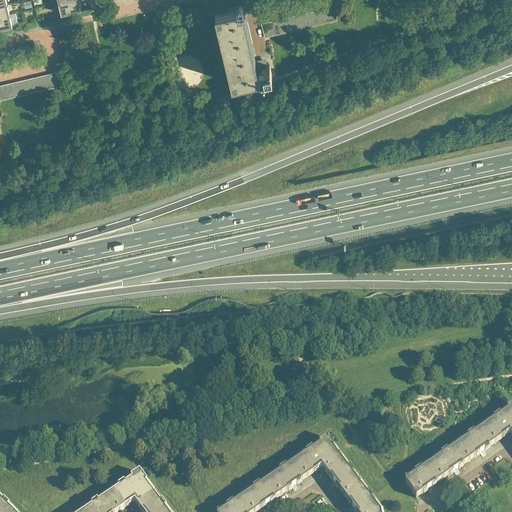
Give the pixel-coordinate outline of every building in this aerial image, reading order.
[(77,0),(69,0),(57,3),(58,3),(61,13),(60,13),(60,14),(81,9),(80,8),(77,0)] [(9,14),(7,5),(7,4),(0,5),(0,16),(10,15),(10,14),(9,14)] [(256,78),(243,25),(239,7),(242,6),(242,5),(236,7),(214,12),(215,13),(217,12),(234,82),(231,83),(231,84),(256,78)] [(336,21),(333,7),(327,8),(331,22),(336,21)] [(331,22),(327,8),(322,9),(325,24),(331,22)] [(325,24),(322,9),(316,11),(320,25),(325,24)] [(320,25),(316,11),(311,12),(314,26),(320,25)] [(314,26),(311,12),(305,13),(309,27),(314,26)] [(309,27),(305,13),(300,15),(303,29),(309,27)] [(12,25),(9,15),(10,15),(0,16),(0,28),(12,25)] [(303,29),(300,15),(294,16),(298,30),(303,29)] [(298,30),(294,16),(288,17),(292,31),(298,30)] [(292,31),(288,17),(283,18),(286,33),(292,31)] [(286,33),(283,18),(277,20),(281,34),(286,33)] [(281,34),(277,20),(272,21),(275,35),(281,34)] [(275,35),(272,21),(266,22),(270,37),(275,35)] [(270,37),(266,22),(261,24),(264,38),(268,37),(270,37)] [(271,74),(269,65),(266,66),(265,64),(262,61),(257,62),(256,66),(256,68),(258,78),(271,74)] [(64,84),(61,71),(60,71),(55,73),(59,87),(64,85),(64,84)] [(59,87),(55,73),(49,74),(53,88),(59,87)] [(53,88),(49,74),(44,75),(48,89),(53,88)] [(48,89),(44,75),(38,76),(42,91),(48,89)] [(42,91),(38,76),(33,78),(36,92),(42,91)] [(36,92),(33,78),(27,79),(31,93),(36,92)] [(31,93),(27,79),(22,80),(25,95),(31,93)] [(25,95),(22,80),(16,82),(20,96),(25,95)] [(20,96),(16,82),(11,83),(14,97),(20,96)] [(14,97),(11,83),(5,84),(8,99),(14,97)] [(8,99),(5,84),(0,85),(0,87),(3,100),(8,99)] [(511,405),(506,410),(499,415),(499,414),(496,416),(492,419),(483,426),(495,444),(502,439),(501,437),(505,435),(506,436),(509,434),(510,433),(511,436),(511,405)] [(495,444),(483,426),(482,426),(473,433),(472,433),(470,435),(466,438),(457,444),(456,444),(469,462),(476,457),(474,456),(478,453),(479,454),(482,453),(484,451),(483,450),(487,447),(489,449),(495,444)] [(323,472),(342,458),(341,458),(334,449),(326,439),(318,444),(311,449),(308,451),(304,453),(304,454),(295,460),(294,460),(294,461),(307,478),(314,473),(312,472),(316,469),(317,470),(320,469),(321,468),(323,472)] [(457,468),(461,465),(462,467),(469,462),(456,444),(456,445),(446,451),(443,453),(440,455),(440,456),(430,463),(443,480),(449,475),(448,474),(452,471),(453,472),(456,471),(458,469),(457,468)] [(352,472),(349,468),(348,468),(342,459),(342,458),(323,472),(328,479),(330,477),(333,481),(332,482),(334,484),(335,486),(336,485),(339,489),(338,490),(343,498),(361,485),(361,484),(360,483),(360,484),(353,474),(352,472)] [(307,478),(294,461),(285,467),(281,469),(278,471),(278,472),(269,478),(268,478),(268,479),(280,496),(287,491),(286,490),(290,487),(291,488),(293,487),(296,485),(295,484),(299,481),(300,483),(307,478)] [(443,480),(430,463),(420,470),(420,469),(417,471),(413,474),(406,479),(405,480),(405,482),(416,499),(423,494),(422,492),(426,489),(427,491),(429,489),(431,487),(431,486),(434,483),(436,485),(443,480)] [(153,491),(147,482),(139,472),(131,478),(123,483),(120,485),(117,487),(108,494),(106,494),(106,495),(106,494),(118,511),(126,507),(124,506),(128,503),(130,504),(132,502),(134,501),(136,505),(154,492),(154,491),(153,491)] [(280,496),(268,479),(258,485),(255,487),(252,489),(252,490),(242,496),(241,496),(252,511),(257,511),(261,510),(260,508),(264,505),(265,506),(267,505),(269,503),(268,502),(272,499),(273,501),(280,496)] [(381,511),(380,511),(372,500),(372,499),(368,493),(367,494),(361,485),(343,498),(347,504),(349,503),(352,507),(351,508),(353,511),(354,511),(356,511),(381,511),(382,511),(381,511)] [(165,506),(162,501),(161,502),(154,492),(155,492),(154,492),(136,505),(141,511),(143,511),(144,511),(169,511),(166,508),(166,507),(165,506)] [(118,511),(106,494),(106,495),(97,501),(93,503),(90,505),(91,505),(81,511),(80,511),(81,511),(80,511),(118,511)] [(252,511),(241,496),(241,497),(232,503),(228,505),(226,507),(218,511),(252,511)] [(9,506),(6,504),(4,501),(0,497),(0,511),(14,511),(9,507),(9,506)]
